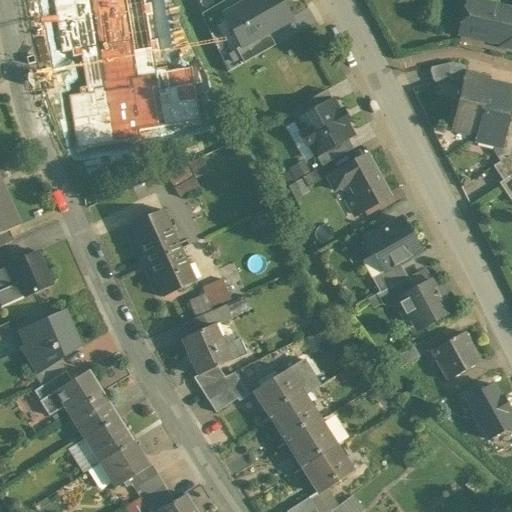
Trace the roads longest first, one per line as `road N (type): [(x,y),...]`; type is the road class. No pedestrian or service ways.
road 1 (residential): [(236,511),(127,325),(32,121),(7,0)]
road 2 (residential): [(511,336),(341,0)]
